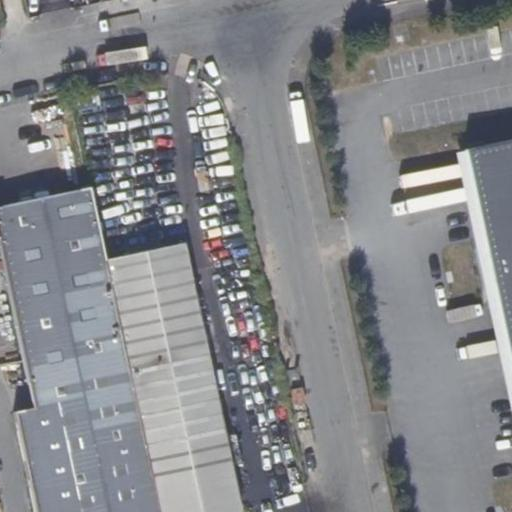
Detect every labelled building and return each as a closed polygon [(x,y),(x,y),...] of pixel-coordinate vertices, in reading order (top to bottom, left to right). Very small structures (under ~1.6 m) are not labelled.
[(511,134),(461,146),(511,381),(511,384),(511,134)] [(511,384),(511,381),(461,146),(453,148),(464,202),(511,428),(511,384)] [(82,196),(0,213),(0,284),(1,287),(22,384),(120,362),(98,268),(84,210),(82,196)] [(180,249),(98,268),(120,362),(152,511),(227,511),(235,510),(180,249)] [(247,249),(218,258),(235,318),(264,310),(247,249)] [(152,511),(120,362),(22,384),(29,413),(11,417),(32,511),(152,511)]
